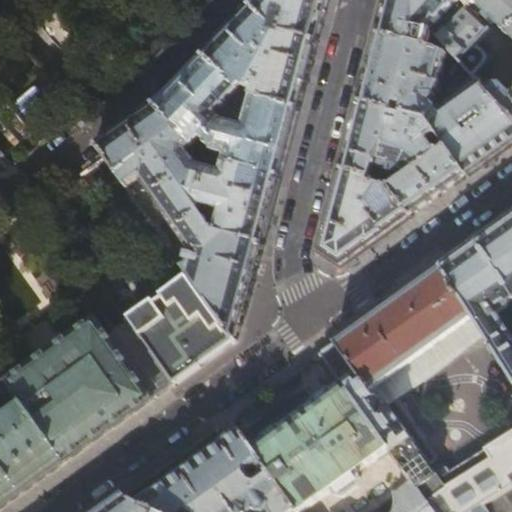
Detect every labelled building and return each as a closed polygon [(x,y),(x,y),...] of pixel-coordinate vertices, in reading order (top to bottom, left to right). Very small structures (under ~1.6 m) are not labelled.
[(256,0),(250,7),(271,27),(270,35),(280,37),(282,34),(315,44),(326,2),(326,0),(256,0)] [(388,0),(387,3),(378,38),(425,50),(429,33),(460,0),(388,0)] [(511,0),(473,0),(472,1),(511,38),(511,98),(511,99),(502,88),(496,87),(493,90),(488,94),(511,123),(511,0)] [(469,5),(468,5),(437,39),(458,62),(489,29),(470,10),(472,8),(469,5)] [(306,77),(315,44),(282,34),(280,37),(270,35),(271,27),(250,7),(203,58),(244,97),(297,111),(306,77)] [(447,56),(425,50),(378,38),(370,70),(360,105),(394,114),(396,107),(405,110),(403,117),(428,123),(438,108),(433,102),(436,98),(447,56)] [(164,99),(153,107),(202,160),(279,179),(288,144),(297,111),(244,97),(203,58),(164,99)] [(444,113),(438,108),(428,123),(443,145),(447,150),(467,178),(497,156),(511,145),(511,123),(488,94),(480,86),(444,113)] [(403,117),(394,114),(360,105),(352,137),(342,173),(371,181),(385,185),(390,168),(401,172),(408,178),(390,191),(410,219),(438,199),(467,178),(447,150),(438,156),(434,151),(443,145),(428,123),(403,117)] [(96,147),(114,171),(151,145),(215,235),(261,247),(270,213),(279,179),(202,160),(153,107),(96,147)] [(251,282),(261,247),(215,235),(151,145),(114,171),(126,188),(139,180),(193,257),(189,276),(235,342),(236,341),(251,282)] [(370,186),(371,181),(342,173),(331,214),(321,253),(341,267),(380,240),(410,219),(390,191),(370,186)] [(511,218),(511,219),(476,244),(511,297),(511,218)] [(511,297),(476,244),(461,255),(441,269),(473,319),(511,380),(511,297)] [(354,332),(334,346),(368,394),(473,319),(441,269),(418,286),(354,332)] [(235,342),(189,276),(161,297),(163,299),(153,306),(151,303),(126,321),(171,386),(172,387),(201,366),(235,342)] [(55,470),(171,386),(126,321),(115,305),(5,383),(21,406),(0,421),(0,509),(3,507),(55,470)] [(368,394),(334,346),(320,356),(342,386),(331,395),(330,392),(316,402),(317,405),(300,417),(280,431),(278,429),(264,439),(265,441),(253,450),(296,511),(306,511),(333,493),(337,499),(346,498),(358,490),(360,478),(358,475),(389,452),(414,486),(400,496),(400,504),(399,508),(398,511),(434,511),(429,504),(446,492),(442,486),(385,405),(379,409),(374,402),(368,394)] [(380,399),(374,402),(379,409),(385,405),(442,486),(449,481),(392,401),(388,403),(387,400),(380,399)] [(181,473),(136,505),(149,511),(255,511),(257,511),(256,511),(267,511),(269,511),(294,511),(296,511),(253,450),(240,432),(181,473)] [(511,489),(511,440),(446,492),(429,504),(434,511),(476,511),(484,507),(511,489)] [(511,511),(511,489),(484,507),(487,511),(511,511)] [(149,511),(136,505),(122,498),(101,511),(149,511)]
